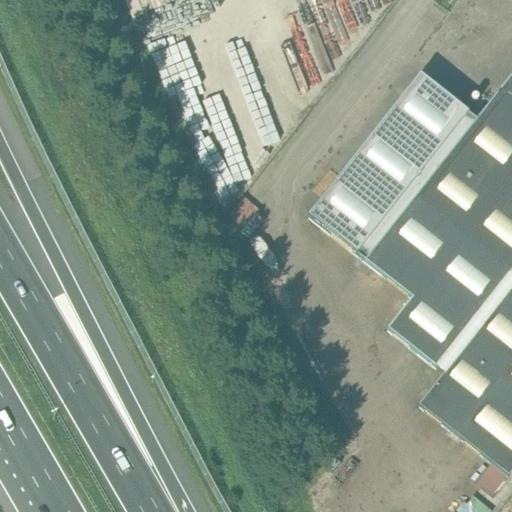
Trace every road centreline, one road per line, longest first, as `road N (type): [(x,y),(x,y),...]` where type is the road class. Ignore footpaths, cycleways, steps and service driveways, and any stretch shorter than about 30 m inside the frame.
road 1 (motorway): [(157,511),(74,294),(0,144)]
road 2 (motorway): [(152,511),(0,244)]
